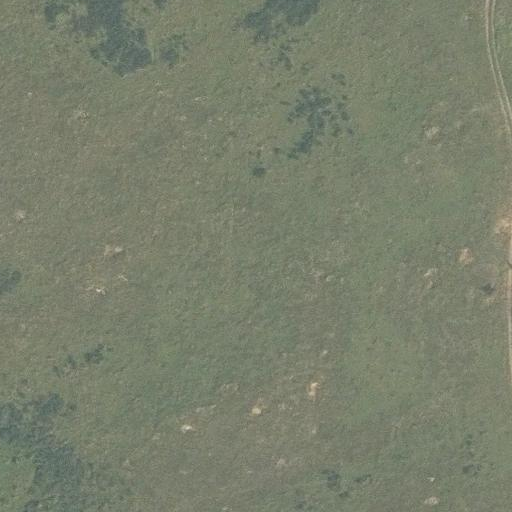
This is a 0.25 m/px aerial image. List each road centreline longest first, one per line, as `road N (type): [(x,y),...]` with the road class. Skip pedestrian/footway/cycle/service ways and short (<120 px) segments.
road 1 (track): [(487,0),(486,60),(511,157)]
road 2 (track): [(511,218),(511,377)]
